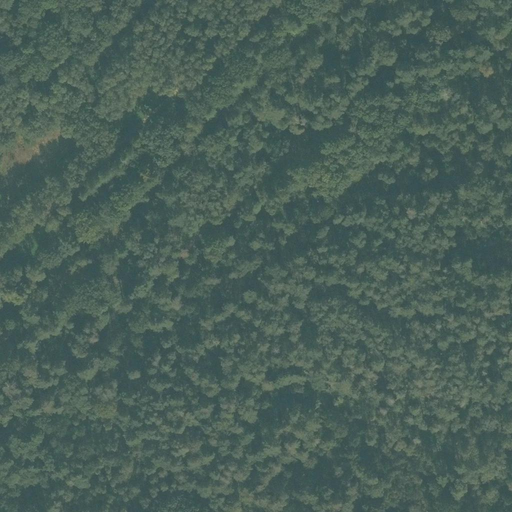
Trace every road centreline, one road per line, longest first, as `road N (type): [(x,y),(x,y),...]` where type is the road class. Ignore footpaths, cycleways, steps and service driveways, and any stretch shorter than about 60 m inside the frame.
road 1 (track): [(0,422),(451,0)]
road 2 (track): [(0,251),(279,0)]
road 3 (track): [(124,139),(6,0)]
